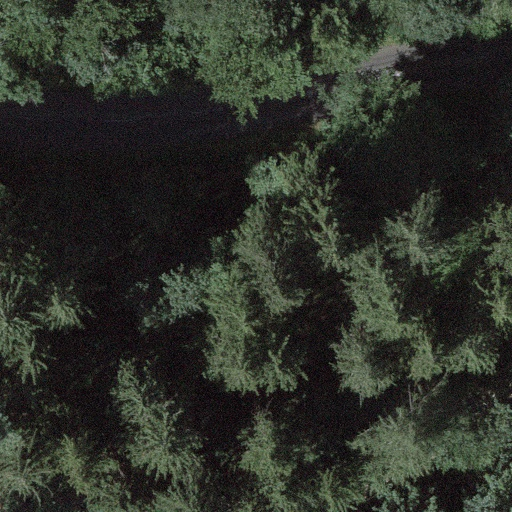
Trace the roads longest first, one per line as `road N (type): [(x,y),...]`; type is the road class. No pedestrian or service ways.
road 1 (tertiary): [(0,96),(108,120),(331,97),(511,48)]
road 2 (track): [(511,385),(254,511)]
